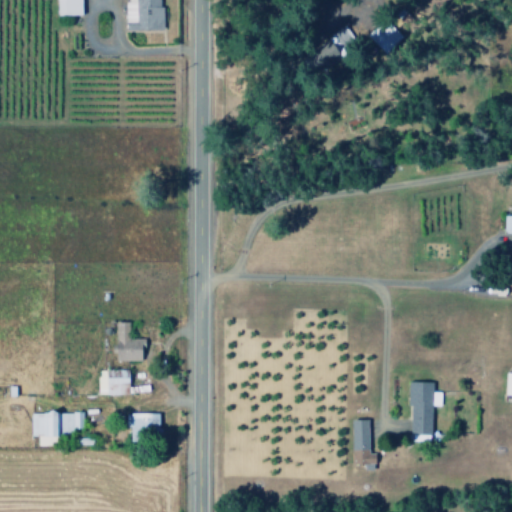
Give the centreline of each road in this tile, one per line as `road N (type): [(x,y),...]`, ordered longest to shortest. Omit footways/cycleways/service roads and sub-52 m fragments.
road 1 (tertiary): [(194,511),(194,0)]
road 2 (residential): [(194,283),(433,283),(511,238)]
road 3 (residential): [(227,277),(253,220),(281,202),(511,168)]
